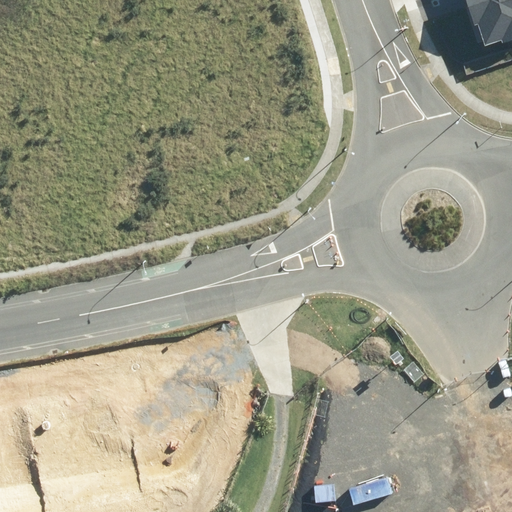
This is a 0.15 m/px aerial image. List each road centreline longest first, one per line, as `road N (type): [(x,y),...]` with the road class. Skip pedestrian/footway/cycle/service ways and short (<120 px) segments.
road 1 (tertiary): [(0,319),(221,280)]
road 2 (residential): [(458,301),(511,476)]
road 3 (tertiary): [(358,188),(372,14)]
road 4 (tertiary): [(372,14),(465,149)]
road 5 (tertiary): [(377,286),(321,276),(265,286),(221,280)]
road 6 (tertiary): [(221,280),(352,202)]
road 7 (tertiary): [(358,188),(392,152),(441,142),(465,149)]
